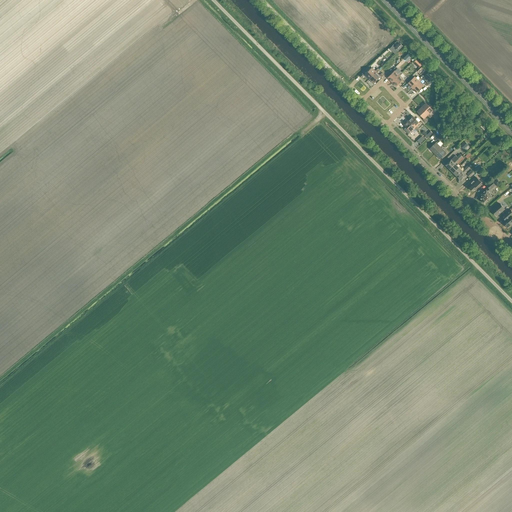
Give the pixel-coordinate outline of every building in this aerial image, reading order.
[(394,48),(398,51),(403,46),(399,43),(394,48)] [(409,54),(404,59),(407,62),(412,57),(409,54)] [(416,60),(413,63),(419,68),(422,65),(420,63),(416,60)] [(365,75),(369,79),(377,72),(378,73),(380,70),(378,68),(376,71),(372,68),(365,75)] [(388,78),(392,82),(399,75),(400,76),(403,74),(401,72),(398,74),(395,71),(388,78)] [(377,72),(369,79),(374,83),(381,76),(382,77),(384,75),(383,73),(380,75),(378,73),(377,72)] [(399,75),(392,82),(396,87),(403,80),(404,81),(407,78),(405,76),(403,79),(400,76),(399,75)] [(408,84),(412,88),(419,81),(420,82),(423,79),(421,77),(418,80),(415,77),(408,84)] [(419,81),(412,88),(416,93),(423,86),(424,87),(427,84),(425,82),(423,84),(420,82),(419,81)] [(428,115),(427,116),(430,118),(432,116),(429,114),(433,110),(426,103),(421,107),(428,115)] [(425,118),(427,116),(428,115),(421,107),(417,112),(424,119),(423,120),(426,122),(428,120),(425,118)] [(413,116),(408,120),(415,127),(414,128),(417,131),(419,129),(416,126),(420,123),(413,116)] [(415,127),(408,120),(404,124),(411,131),(410,132),(413,135),(415,133),(412,131),(414,128),(415,127)] [(435,154),(441,148),(436,142),(430,149),(435,154)] [(441,148),(435,154),(440,159),(446,153),(441,148)] [(449,169),(462,156),(464,155),(462,153),(461,155),(460,154),(457,157),(456,156),(451,160),(446,165),(449,169)] [(449,169),(453,173),(459,167),(455,164),(457,163),(458,164),(464,159),(462,157),(463,157),(462,156),(449,169)] [(462,171),(459,167),(453,173),(457,177),(462,171)] [(462,171),(457,177),(461,181),(466,175),(464,173),(463,172),(462,171)] [(475,177),(466,186),(471,191),(474,187),(475,188),(481,183),(477,179),(475,177)] [(481,196),(480,198),(482,200),(484,204),(492,197),(489,193),(489,192),(489,191),(495,186),(491,180),(486,185),(488,188),(486,190),(480,195),(481,196)] [(496,216),(504,209),(499,203),(491,210),(496,216)] [(505,220),(503,222),(508,228),(511,224),(511,216),(511,215),(511,212),(511,211),(506,215),(503,218),(505,220)]
